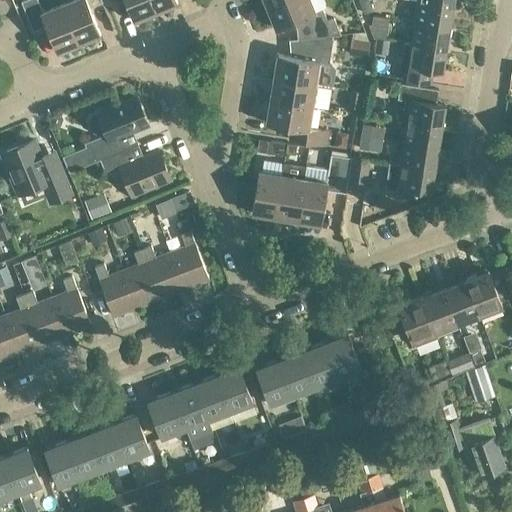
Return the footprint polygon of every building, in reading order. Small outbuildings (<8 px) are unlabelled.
[(38,0),(29,0),(22,3),(34,33),(47,27),(58,53),(72,48),(71,45),(78,42),(63,5),(44,13),(38,0)] [(91,9),(103,4),(101,0),(75,0),(63,5),(78,42),(86,38),(87,41),(101,35),(91,9)] [(109,0),(110,1),(111,0),(125,0),(134,21),(148,16),(147,13),(154,10),(150,0),(109,0)] [(150,0),(154,10),(163,7),(164,9),(178,3),(176,0),(150,0)] [(333,37),(333,36),(340,35),(334,19),(328,21),(322,10),(314,13),(308,0),(286,0),(270,7),(273,15),(270,16),(276,31),(305,19),(311,39),(333,37)] [(368,0),(360,3),(365,14),(372,11),(368,0)] [(449,28),(453,6),(417,0),(414,22),(449,28)] [(414,22),(410,43),(446,49),(449,28),(414,22)] [(374,37),(387,39),(388,29),(369,26),(374,37)] [(278,70),(276,78),(316,84),(319,61),(329,63),(333,37),(311,39),(306,40),(307,59),(277,55),(275,70),(278,70)] [(368,59),(370,45),(358,43),(356,57),(368,59)] [(410,43),(410,44),(403,43),(399,71),(403,72),(402,80),(431,85),(433,70),(442,72),(446,49),(410,43)] [(270,101),(312,107),(316,84),(276,78),(275,88),(272,87),(270,101)] [(409,101),(406,121),(442,127),(445,105),(436,104),(438,90),(400,84),(398,99),(409,101)] [(351,109),(360,110),(362,93),(354,92),(351,109)] [(134,133),(149,126),(138,98),(99,114),(109,139),(64,157),(70,174),(101,161),(130,149),(139,145),(134,133)] [(309,129),(312,107),(270,101),(270,102),(273,102),(272,110),(269,110),(267,124),(297,128),(295,141),(326,146),(328,132),(309,129)] [(438,148),(442,127),(406,121),(403,142),(438,148)] [(363,124),(361,135),(369,136),(371,125),(363,124)] [(369,136),(361,135),(359,148),(367,150),(369,136)] [(35,141),(2,154),(19,196),(44,186),(51,204),(73,195),(56,151),(42,157),(35,141)] [(271,141),(269,154),(282,156),(284,143),(271,141)] [(403,142),(399,164),(435,170),(438,148),(403,142)] [(288,155),(303,157),(305,147),(289,144),(288,155)] [(107,176),(122,170),(132,196),(171,180),(160,152),(135,162),(130,149),(101,161),(107,176)] [(299,218),(307,220),(307,223),(321,225),(327,191),(346,195),(352,158),(331,155),(327,183),(304,179),(297,221),(299,221),(299,218)] [(348,186),(365,188),(369,159),(353,157),(348,186)] [(399,166),(389,164),(385,190),(397,192),(398,187),(431,193),(435,170),(399,164),(399,166)] [(252,214),(267,216),(267,213),(275,215),(282,176),(259,172),(252,214)] [(297,221),(304,179),(282,176),(275,215),(284,216),(284,219),(297,221)] [(104,194),(85,201),(92,219),(111,212),(104,194)] [(156,205),(162,219),(175,213),(175,212),(170,199),(156,205)] [(140,210),(145,222),(153,219),(148,207),(140,210)] [(12,236),(6,220),(0,221),(0,237),(1,241),(12,236)] [(102,228),(87,233),(90,241),(105,236),(102,228)] [(186,247),(172,252),(186,289),(210,279),(191,231),(181,234),(186,247)] [(162,298),(186,289),(172,252),(157,258),(152,245),(143,249),(162,298)] [(138,307),(162,298),(143,249),(135,252),(140,265),(124,271),(138,307)] [(20,260),(26,275),(40,269),(34,254),(20,260)] [(95,268),(114,316),(138,307),(124,271),(110,276),(105,264),(95,268)] [(511,268),(501,272),(510,297),(511,296),(511,268)] [(488,271),(466,279),(479,316),(501,307),(499,301),(507,298),(497,274),(490,276),(488,271)] [(69,292),(54,298),(68,334),(92,325),(73,276),(64,279),(69,292)] [(457,324),(479,316),(466,279),(443,288),(457,324)] [(443,288),(421,296),(435,333),(457,324),(443,288)] [(44,344),(68,334),(54,298),(39,303),(34,291),(25,294),(44,344)] [(20,353),(44,344),(25,294),(17,298),(21,310),(6,316),(20,353)] [(437,339),(435,333),(421,296),(398,305),(414,348),(437,339)] [(392,336),(402,332),(395,314),(385,318),(392,336)] [(0,360),(20,353),(6,316),(0,318),(0,360)] [(348,333),(325,342),(339,379),(362,370),(348,333)] [(316,387),(339,379),(325,342),(302,350),(316,387)] [(485,361),(481,349),(471,352),(476,364),(485,361)] [(302,350),(279,359),(293,396),(316,387),(302,350)] [(448,362),(452,374),(464,370),(459,358),(448,362)] [(271,405),(293,396),(279,359),(257,367),(271,405)] [(239,366),(216,374),(230,411),(253,403),(239,366)] [(465,372),(476,403),(495,396),(484,366),(465,372)] [(207,420),(230,411),(216,374),(194,383),(207,420)] [(194,383),(171,392),(185,429),(189,439),(200,435),(196,425),(207,420),(194,383)] [(162,437),(185,429),(171,392),(148,401),(162,437)] [(450,409),(465,403),(461,392),(446,398),(450,409)] [(375,407),(353,415),(357,426),(379,418),(375,407)] [(136,414),(114,422),(128,460),(150,451),(136,414)] [(329,423),(333,434),(357,426),(353,415),(329,423)] [(461,432),(457,419),(436,427),(441,442),(447,440),(451,451),(465,446),(466,447),(470,445),(480,475),(505,466),(489,422),(461,432)] [(128,460),(114,422),(91,431),(105,468),(128,460)] [(329,423),(307,431),(311,442),(333,434),(329,423)] [(91,431),(68,440),(82,477),(105,468),(91,431)] [(307,431),(286,438),(290,449),(311,442),(307,431)] [(254,449),(245,452),(249,463),(272,455),(268,444),(266,445),(263,434),(251,438),(254,449)] [(60,486),(82,477),(68,440),(45,449),(60,486)] [(29,488),(42,484),(27,447),(4,456),(21,498),(32,494),(29,488)] [(245,452),(223,460),(226,470),(249,463),(245,452)] [(4,456),(0,457),(0,500),(18,493),(20,498),(21,498),(4,456)] [(204,478),(226,470),(223,460),(199,467),(204,478)] [(181,485),(204,478),(199,467),(178,475),(181,485)] [(378,474),(368,477),(379,511),(405,511),(399,494),(386,498),(378,474)] [(352,511),(379,511),(368,477),(357,480),(365,505),(352,509),(352,511)] [(161,480),(138,488),(142,499),(164,491),(161,480)] [(125,493),(115,496),(119,507),(142,499),(138,488),(133,490),(130,482),(123,485),(125,493)] [(318,507),(314,494),(303,498),(308,511),(318,507)] [(47,496),(32,502),(36,511),(43,511),(52,509),(47,496)] [(95,511),(103,511),(119,507),(115,496),(92,504),(95,511)] [(296,511),(303,511),(308,511),(303,498),(293,501),(296,511)]
